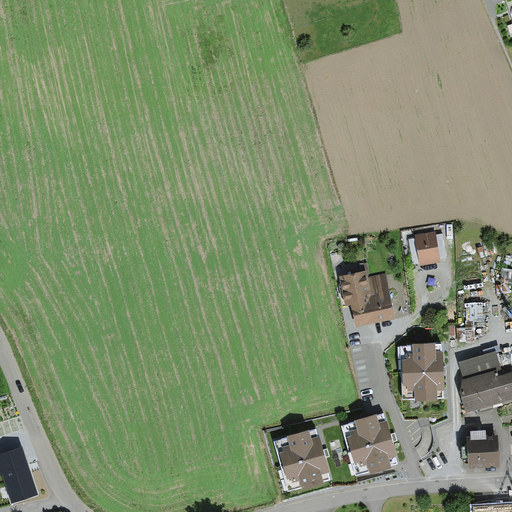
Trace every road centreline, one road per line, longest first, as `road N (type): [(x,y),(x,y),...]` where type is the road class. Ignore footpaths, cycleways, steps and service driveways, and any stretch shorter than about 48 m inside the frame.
road 1 (residential): [(511,481),(372,493),(288,511)]
road 2 (residential): [(65,502),(0,339)]
